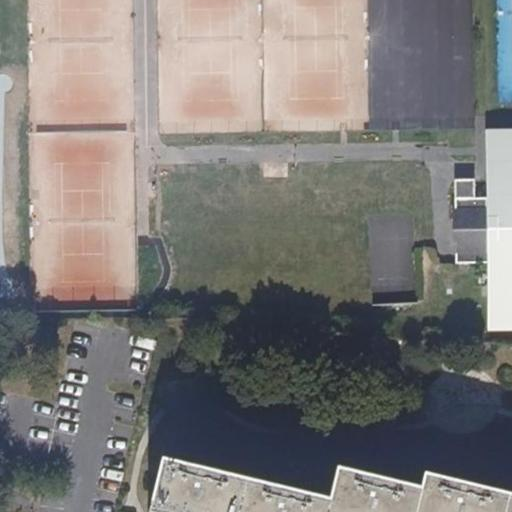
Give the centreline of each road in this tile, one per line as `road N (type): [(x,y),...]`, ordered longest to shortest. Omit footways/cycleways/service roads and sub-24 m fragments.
road 1 (unknown): [(81,511),(116,337)]
road 2 (unknown): [(13,416),(5,462),(11,494),(59,511)]
